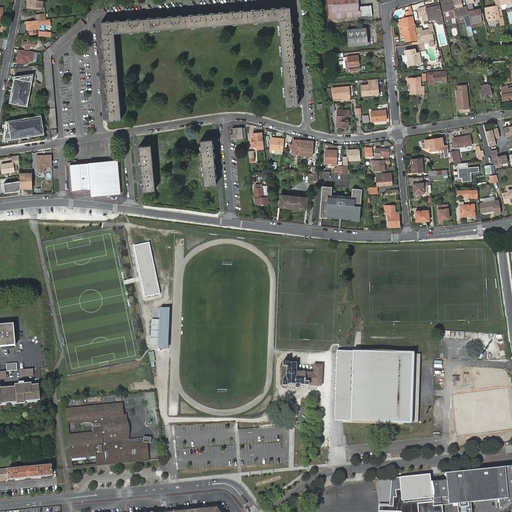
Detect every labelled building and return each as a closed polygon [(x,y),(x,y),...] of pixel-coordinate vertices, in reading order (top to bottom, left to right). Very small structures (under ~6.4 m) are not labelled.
[(30,5),(30,0),(28,0),(28,7),(42,10),(42,7),(30,5)] [(344,12),(359,10),(358,0),(327,0),(329,14),(334,13),(334,16),(345,15),(344,12)] [(454,12),(451,0),(447,0),(441,2),(445,20),(452,18),(453,23),(456,22),(455,17),(454,12)] [(460,0),(451,0),(454,12),(454,14),(455,17),(468,14),(468,12),(467,7),(462,8),(460,0)] [(499,0),(500,5),(502,10),(503,16),(506,15),(508,12),(507,9),(511,7),(511,2),(511,0),(499,0)] [(443,22),(439,3),(433,5),(433,6),(425,8),(428,21),(436,19),(437,23),(439,23),(443,22)] [(360,6),(361,10),(362,17),(373,16),(371,5),(360,6)] [(500,25),(504,24),(504,21),(503,16),(502,10),(498,11),(497,6),(490,7),(491,9),(486,10),(488,21),(498,18),(500,25)] [(257,10),(247,11),(247,23),(279,20),(291,19),(290,7),(278,8),(257,10)] [(361,10),(359,10),(344,12),(345,15),(345,19),(362,17),(361,10)] [(470,20),(471,24),(481,22),(479,15),(480,14),(479,10),(474,11),(468,12),(468,14),(469,18),(470,20)] [(247,23),(247,11),(236,11),(215,13),(205,14),(206,26),(247,23)] [(206,26),(205,14),(194,15),(184,16),(185,27),(206,26)] [(185,27),(184,16),(173,16),(153,18),(142,19),(143,31),(185,27)] [(114,33),(143,31),(142,19),(132,20),(111,21),(101,22),(102,34),(114,33)] [(280,41),(292,40),(291,29),(291,19),(279,20),(280,41)] [(44,20),(26,22),(27,30),(39,28),(39,24),(44,23),(44,20)] [(400,26),(402,36),(406,36),(414,34),(416,34),(414,27),(412,28),(411,25),(413,25),(412,20),(406,21),(407,25),(400,26)] [(80,21),(44,53),(51,128),(58,128),(52,59),(53,55),(85,26),(80,21)] [(346,29),(348,46),(367,44),(365,27),(346,29)] [(431,29),(420,31),(422,37),(419,38),(420,42),(421,42),(421,43),(423,43),(422,40),(428,39),(428,42),(429,45),(431,46),(434,46),(433,41),(431,29)] [(104,54),(115,54),(114,33),(102,34),(103,43),(104,54)] [(481,53),(482,60),(493,57),(488,39),(482,41),(485,52),(481,53)] [(292,40),(280,41),(282,61),(294,60),(293,49),(292,40)] [(415,48),(404,50),(405,56),(407,55),(409,66),(422,63),(420,52),(416,53),(415,48)] [(27,64),(27,60),(32,62),(33,52),(18,49),(16,61),(27,64)] [(115,54),(104,54),(105,64),(105,75),(117,74),(115,54)] [(323,55),(325,65),(329,65),(328,58),(335,57),(335,54),(323,55)] [(348,59),(345,59),(347,72),(359,70),(357,55),(347,56),(348,59)] [(284,84),(295,83),(294,71),(294,60),(282,61),(284,84)] [(427,73),(428,84),(433,84),(433,82),(441,81),(441,83),(446,83),(445,72),(433,72),(427,73)] [(28,106),(34,74),(14,76),(9,102),(28,106)] [(107,98),(119,97),(117,74),(105,75),(106,85),(107,98)] [(419,79),(419,77),(417,77),(417,78),(413,78),(413,80),(410,80),(410,93),(424,93),(424,86),(421,86),(420,79),(419,79)] [(378,79),(370,79),(368,79),(369,84),(361,85),(362,94),(380,93),(378,79)] [(295,83),(284,84),(285,106),(297,105),(296,92),(295,83)] [(478,89),(480,98),(483,97),(483,99),(489,97),(488,95),(491,94),(489,87),(487,87),(487,84),(480,86),(480,89),(478,89)] [(456,91),(457,101),(458,100),(459,110),(468,109),(466,85),(457,87),(457,91),(456,91)] [(341,98),(349,97),(348,86),(332,88),(332,98),(341,98)] [(505,87),(504,86),(500,87),(502,94),(501,94),(503,100),(505,100),(511,99),(511,98),(511,87),(507,89),(507,88),(506,88),(505,87)] [(119,97),(107,98),(108,106),(109,120),(120,119),(119,97)] [(348,110),(337,109),(336,127),(348,127),(348,121),(348,119),(343,119),(343,116),(348,116),(348,110)] [(385,109),(370,110),(371,121),(386,120),(385,109)] [(41,115),(5,121),(3,141),(44,135),(41,115)] [(511,125),(503,128),(505,137),(509,137),(508,135),(510,135),(511,141),(511,125)] [(498,127),(484,130),(489,146),(496,144),(494,137),(496,137),(497,138),(500,137),(498,127)] [(233,136),(231,136),(231,142),(246,140),(245,128),(233,130),(233,136)] [(263,145),(262,132),(252,133),(251,138),(252,147),(256,146),(263,145)] [(452,138),(454,148),(471,145),(469,135),(452,138)] [(283,155),(285,139),(272,138),(271,150),(275,151),(275,154),(283,155)] [(424,143),(425,149),(431,148),(431,152),(444,149),(444,154),(441,154),(442,158),(449,158),(448,146),(443,146),(442,138),(433,140),(434,141),(424,143)] [(303,152),(311,153),(313,142),(293,139),(292,145),(290,145),(289,149),(292,149),(292,154),(302,155),(303,152)] [(202,164),(214,163),(213,152),(212,140),(200,141),(202,164)] [(141,169),(152,168),(150,146),(139,147),(140,158),(141,169)] [(375,148),(374,156),(379,157),(380,155),(387,156),(388,149),(375,148)] [(497,149),(490,150),(494,165),(508,162),(506,154),(497,156),(497,153),(498,153),(497,149)] [(325,150),(325,163),(332,164),(332,166),(336,166),(337,151),(325,150)] [(347,150),(347,160),(359,160),(359,150),(347,150)] [(451,152),(453,164),(461,163),(459,151),(451,152)] [(53,167),(52,155),(37,156),(38,172),(45,172),(45,168),(53,167)] [(421,158),(410,159),(411,173),(423,171),(421,158)] [(379,160),(369,160),(370,164),(373,164),(373,171),(385,171),(385,161),(386,161),(386,163),(390,163),(389,159),(379,160)] [(117,161),(97,163),(99,194),(100,196),(120,194),(117,161)] [(1,165),(3,173),(14,172),(14,171),(17,171),(17,163),(13,163),(1,165)] [(97,163),(89,164),(91,190),(92,195),(99,194),(97,163)] [(214,163),(202,164),(204,186),(215,185),(215,174),(214,163)] [(91,190),(89,164),(73,165),(69,165),(72,191),(91,190)] [(478,167),(458,169),(459,179),(462,179),(462,182),(471,182),(470,173),(479,173),(478,167)] [(152,168),(141,169),(142,180),(143,191),(154,190),(152,168)] [(19,175),(19,180),(3,183),(4,193),(18,191),(19,191),(20,191),(20,189),(23,189),(24,189),(32,189),(32,173),(19,173),(19,175)] [(378,187),(392,186),(391,179),(390,179),(389,173),(376,175),(378,187)] [(429,181),(412,183),(413,193),(414,197),(420,197),(419,192),(430,191),(429,183),(429,181)] [(254,189),(255,203),(268,202),(267,185),(263,186),(262,184),(255,185),(255,186),(254,186),(254,189)] [(331,187),(323,186),(320,217),(327,218),(327,215),(353,217),(353,220),(360,221),(362,189),(353,188),(352,197),(331,195),(331,187)] [(502,193),(505,204),(509,203),(511,202),(511,191),(507,192),(502,193)] [(307,198),(281,195),(280,200),(279,200),(279,203),(280,203),(280,207),(306,210),(306,206),(308,206),(308,203),(307,203),(307,198)] [(498,201),(480,204),(481,213),(493,211),(493,210),(495,210),(495,211),(495,215),(501,214),(498,201)] [(438,209),(439,219),(449,218),(447,204),(439,205),(440,209),(438,209)] [(459,206),(460,217),(470,216),(470,217),(475,216),(473,204),(464,205),(460,206),(459,206)] [(388,206),(388,215),(389,227),(400,227),(399,214),(396,214),(395,212),(395,205),(388,206)] [(415,211),(416,221),(429,220),(428,210),(415,211)] [(149,243),(134,246),(145,297),(160,294),(149,243)] [(168,309),(160,309),(159,320),(159,344),(158,348),(167,349),(168,309)] [(159,344),(159,320),(152,320),(151,344),(159,344)] [(15,326),(0,327),(0,345),(17,344),(15,326)] [(420,354),(337,351),(334,421),(418,423),(420,354)] [(287,366),(286,381),(282,381),(282,385),(286,385),(287,384),(295,384),(295,387),(295,388),(296,389),(298,389),(299,388),(299,386),(299,385),(299,384),(321,385),(322,365),(314,364),(313,372),(296,372),(296,363),(287,363),(287,362),(283,362),(283,366),(287,366)] [(8,364),(9,371),(19,370),(18,363),(8,364)] [(467,377),(467,386),(474,387),(474,382),(476,382),(477,377),(467,377)] [(18,387),(3,388),(0,388),(0,405),(4,405),(4,403),(20,402),(20,404),(27,403),(27,401),(43,399),(41,385),(34,385),(34,383),(26,384),(26,386),(18,387)] [(483,416),(496,416),(496,405),(492,405),(492,400),(484,400),(483,416)] [(72,459),(95,456),(99,456),(100,455),(101,454),(101,453),(102,452),(108,452),(109,464),(144,461),(143,452),(147,451),(146,442),(150,443),(150,439),(150,437),(143,437),(143,438),(143,441),(121,444),(121,440),(118,415),(122,415),(122,404),(116,404),(115,403),(113,404),(96,406),(94,405),(93,406),(73,408),(72,407),(70,409),(65,409),(67,421),(71,420),(72,423),(73,422),(75,423),(77,423),(78,424),(81,423),(85,422),(88,422),(92,424),(92,433),(68,435),(70,459),(72,459)] [(143,441),(143,438),(128,440),(125,414),(122,415),(118,415),(121,440),(121,444),(143,441)] [(95,456),(96,465),(109,464),(108,452),(102,452),(101,453),(101,454),(100,455),(99,456),(95,456)] [(51,465),(0,469),(0,480),(52,476),(51,465)] [(443,481),(431,482),(433,506),(442,505),(457,504),(458,511),(471,511),(471,503),(499,500),(500,509),(511,498),(511,473),(510,474),(509,467),(445,473),(446,477),(442,478),(443,481)] [(431,482),(430,475),(399,477),(400,490),(395,490),(396,497),(393,498),(393,506),(379,506),(378,511),(442,511),(442,505),(433,506),(431,482)] [(400,490),(399,477),(391,478),(389,504),(379,504),(379,506),(393,506),(393,498),(396,497),(395,490),(400,490)]
